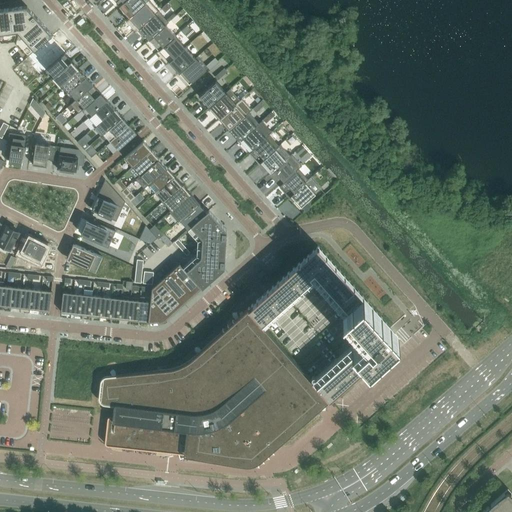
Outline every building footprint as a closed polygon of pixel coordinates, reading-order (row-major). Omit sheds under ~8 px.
[(126,0),(120,6),(128,15),(128,16),(129,17),(145,3),(148,0),(126,0)] [(0,33),(17,32),(35,51),(50,37),(52,35),(27,6),(0,9),(0,33)] [(156,14),(139,28),(149,39),(165,25),(166,25),(169,22),(158,11),(156,14)] [(165,25),(149,39),(159,51),(175,36),(166,25),(165,25)] [(175,36),(159,51),(169,62),(186,47),(175,36)] [(186,47),(169,62),(179,73),(196,58),(186,47)] [(65,53),(46,70),(53,77),(71,61),(65,53)] [(196,58),(179,73),(189,84),(208,68),(198,56),(196,58)] [(71,61),(53,77),(60,85),(79,69),(71,61)] [(79,69),(60,85),(67,93),(69,92),(86,77),(79,69)] [(224,69),(215,77),(218,80),(227,72),(224,69)] [(86,77),(69,92),(76,100),(77,99),(93,85),(86,77)] [(216,81),(199,96),(209,107),(226,92),(216,81)] [(93,85),(77,99),(84,108),(101,93),(93,85)] [(226,92),(209,107),(210,107),(216,114),(218,113),(221,116),(240,100),(230,89),(226,92)] [(84,108),(82,110),(89,117),(107,101),(101,93),(84,108)] [(33,98),(30,104),(42,118),(45,112),(33,98)] [(221,116),(219,118),(229,129),(249,112),(252,110),(242,98),(240,100),(221,116)] [(107,101),(89,117),(96,125),(115,109),(107,101)] [(115,109),(96,126),(103,134),(122,117),(115,109)] [(249,112),(229,129),(239,141),(259,123),(249,112)] [(60,114),(56,118),(61,124),(66,120),(60,114)] [(122,117),(103,134),(110,141),(128,125),(122,117)] [(259,123),(239,141),(249,152),(250,152),(269,135),(272,132),(262,121),(259,123)] [(0,137),(2,138),(9,125),(3,123),(0,129),(0,137)] [(128,125),(110,141),(118,150),(137,134),(128,125)] [(9,134),(5,159),(6,159),(6,158),(10,159),(9,161),(20,163),(20,164),(21,164),(26,136),(9,134)] [(269,135),(250,152),(259,163),(261,162),(279,146),(269,135)] [(143,141),(125,157),(133,166),(151,150),(143,141)] [(31,149),(29,160),(33,161),(32,165),(46,167),(50,145),(36,143),(35,150),(31,149)] [(279,146),(261,162),(271,173),(290,156),(280,145),(279,146)] [(61,147),(57,169),(59,169),(59,171),(74,173),(74,171),(76,171),(76,170),(78,170),(79,165),(83,166),(85,157),(78,150),(61,147)] [(151,150),(133,166),(140,175),(159,158),(151,150)] [(271,173),(269,174),(279,185),(298,169),(302,165),(292,154),(290,156),(271,173)] [(140,175),(135,179),(144,188),(144,189),(152,181),(167,168),(159,158),(140,175)] [(167,168),(152,181),(159,189),(174,176),(167,168)] [(298,169),(279,185),(289,197),(291,195),(308,180),(298,169)] [(159,189),(156,192),(164,201),(182,184),(174,176),(159,189)] [(308,180),(291,195),(295,200),(293,201),(299,208),(301,206),(306,211),(310,207),(306,202),(320,189),(310,178),(308,180)] [(182,184),(164,201),(171,210),(190,193),(182,184)] [(102,190),(93,211),(116,221),(117,220),(115,219),(123,202),(125,203),(125,202),(121,197),(120,198),(102,190)] [(171,210),(169,212),(178,222),(180,220),(199,203),(190,193),(171,210)] [(199,203),(180,220),(188,229),(207,212),(199,203)] [(185,265),(183,267),(200,286),(202,288),(205,286),(207,284),(225,268),(227,230),(209,210),(207,212),(188,229),(187,229),(188,231),(197,241),(196,255),(193,258),(188,262),(185,265)] [(86,221),(81,234),(83,235),(83,237),(108,248),(115,231),(90,219),(89,222),(86,221)] [(7,226),(0,239),(0,244),(0,245),(0,244),(8,249),(9,249),(10,250),(19,232),(17,231),(9,227),(7,226)] [(149,228),(143,241),(150,244),(157,238),(149,228)] [(159,230),(154,235),(159,239),(163,235),(159,230)] [(30,238),(24,250),(41,259),(47,246),(30,238)] [(73,244),(66,259),(96,273),(96,271),(103,257),(75,244),(73,244)] [(258,299),(248,308),(261,323),(271,314),(280,306),(312,277),(367,339),(316,385),(329,399),(330,399),(381,354),(399,337),(392,329),(318,246),(266,292),(258,299)] [(180,263),(171,271),(187,289),(191,294),(197,289),(200,286),(183,267),(180,263)] [(144,271),(143,283),(152,284),(154,272),(144,271)] [(171,271),(162,279),(182,302),(186,299),(191,294),(187,289),(171,271)] [(162,279),(153,287),(169,305),(174,310),(179,305),(182,302),(162,279)] [(11,307),(13,287),(3,286),(1,306),(11,307)] [(11,307),(20,308),(22,288),(13,287),(11,307)] [(150,302),(148,322),(150,322),(153,322),(157,322),(160,321),(163,319),(166,317),(168,315),(174,310),(169,305),(153,287),(152,288),(151,298),(150,302)] [(20,308),(30,309),(32,289),(22,288),(20,308)] [(30,309),(39,310),(41,290),(32,289),(30,309)] [(41,290),(39,310),(49,311),(52,291),(41,290)] [(61,312),(71,313),(73,293),(63,292),(61,312)] [(71,313),(81,314),(83,294),(73,293),(71,313)] [(81,314),(90,315),(92,295),(83,294),(81,314)] [(90,315),(100,316),(102,297),(92,295),(90,315)] [(102,297),(100,316),(109,318),(111,298),(102,297)] [(128,320),(131,298),(121,297),(121,299),(119,319),(128,320)] [(148,322),(150,302),(151,298),(147,298),(140,297),(140,299),(138,321),(148,322)] [(121,299),(111,298),(109,318),(118,318),(119,319),(121,299)] [(140,299),(131,298),(128,320),(138,321),(140,299)] [(99,397),(99,398),(99,400),(99,401),(100,402),(100,403),(101,403),(102,404),(104,405),(105,405),(114,405),(113,416),(112,416),(111,416),(110,416),(109,416),(109,417),(108,417),(108,418),(107,419),(106,430),(105,442),(105,443),(105,444),(106,445),(107,446),(108,446),(115,447),(178,454),(179,457),(180,459),(192,456),(218,459),(228,460),(252,462),(251,464),(250,464),(249,464),(248,464),(248,465),(249,465),(250,465),(251,465),(252,464),(253,464),(259,465),(258,462),(259,462),(264,461),(263,457),(269,456),(268,453),(274,452),(272,449),(276,446),(286,437),(287,438),(316,412),(316,411),(317,410),(329,399),(316,385),(314,382),(276,340),(261,323),(248,308),(238,317),(234,320),(232,318),(230,324),(229,325),(227,323),(225,329),(224,329),(222,327),(220,333),(207,344),(204,347),(201,350),(197,353),(194,356),(189,360),(185,363),(183,364),(180,365),(178,366),(176,367),(174,368),(172,368),(170,369),(167,369),(166,369),(157,370),(149,371),(132,373),(116,375),(111,376),(106,376),(103,378),(100,382),(99,397)] [(511,511),(511,496),(509,493),(507,491),(506,493),(502,495),(499,498),(495,501),(492,505),(488,508),(485,511),(511,511)]
